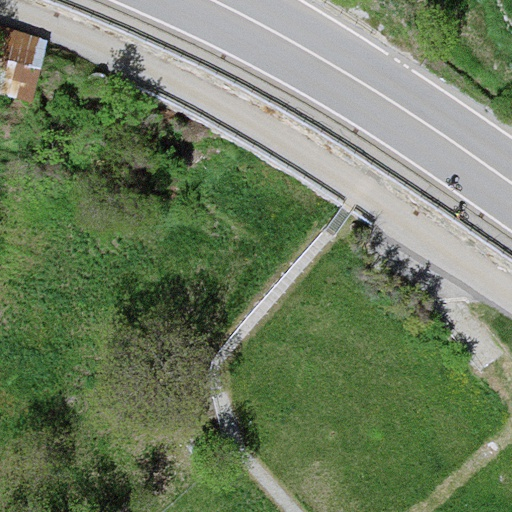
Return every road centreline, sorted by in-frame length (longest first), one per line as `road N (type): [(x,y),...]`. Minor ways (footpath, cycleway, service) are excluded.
road 1 (residential): [(0,27),(192,98),(511,309)]
road 2 (secondary): [(206,0),(511,182)]
